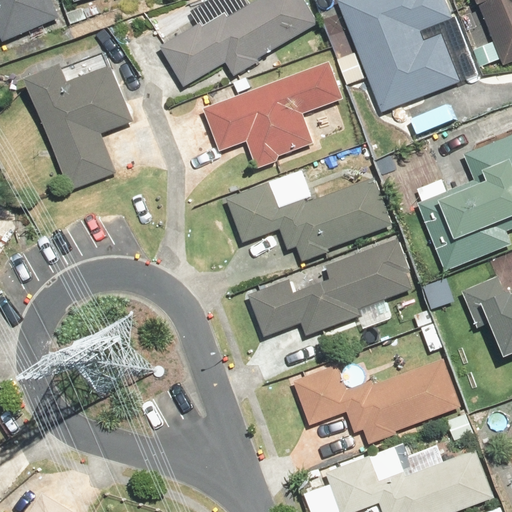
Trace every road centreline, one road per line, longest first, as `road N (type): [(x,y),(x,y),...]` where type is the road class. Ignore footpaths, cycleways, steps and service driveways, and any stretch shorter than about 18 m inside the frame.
road 1 (residential): [(260,511),(207,472),(69,423),(44,399),(31,355),(36,323),(57,293),(91,273),(162,281),(201,339)]
road 2 (residential): [(201,339),(262,511)]
